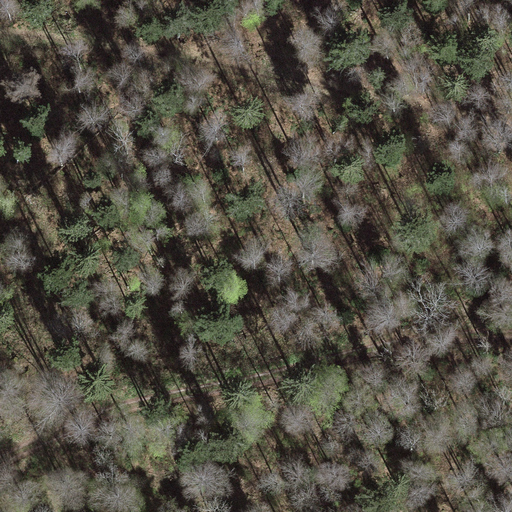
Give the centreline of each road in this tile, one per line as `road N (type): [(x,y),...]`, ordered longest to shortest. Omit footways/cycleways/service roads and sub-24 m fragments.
road 1 (track): [(511,412),(446,428),(82,464),(0,489)]
road 2 (track): [(101,41),(357,91),(511,140)]
